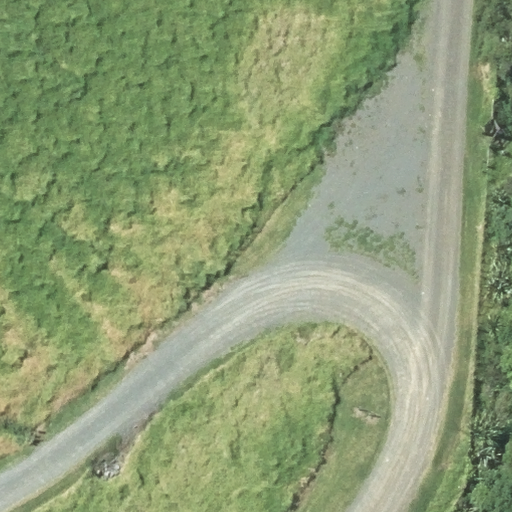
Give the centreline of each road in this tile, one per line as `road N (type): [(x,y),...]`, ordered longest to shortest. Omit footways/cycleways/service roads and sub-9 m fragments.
road 1 (track): [(460,0),(426,397),(404,471),(377,511)]
road 2 (track): [(0,495),(51,464),(214,321),(262,298),(339,287),(400,321),(429,357)]
road 3 (track): [(273,295),(374,154),(452,0)]
